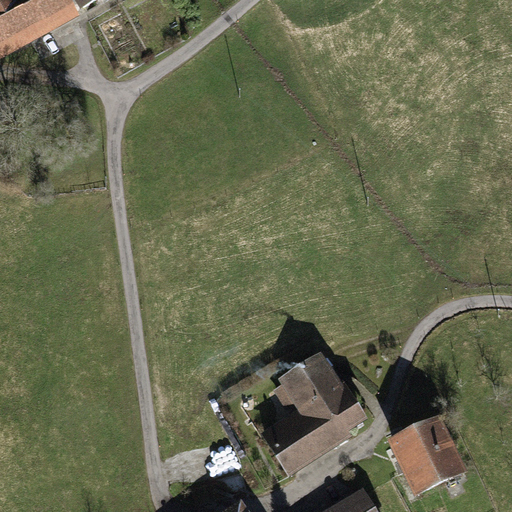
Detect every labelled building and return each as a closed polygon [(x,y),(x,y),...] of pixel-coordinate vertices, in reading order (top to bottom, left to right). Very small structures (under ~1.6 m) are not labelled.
[(0,0),(0,63),(79,19),(68,0),(0,0)] [(73,0),(81,13),(104,0),(73,0)] [(291,419),(261,438),(290,482),(354,440),(351,435),(369,423),(344,384),(342,386),(339,381),(342,380),(335,367),(331,370),(322,356),(279,383),(282,388),(273,393),(291,419)] [(442,419),(389,446),(415,502),(470,478),(442,419)] [(376,511),(364,490),(326,511),(376,511)]
